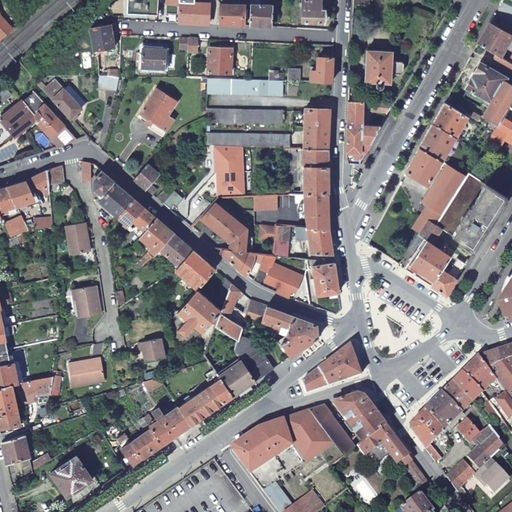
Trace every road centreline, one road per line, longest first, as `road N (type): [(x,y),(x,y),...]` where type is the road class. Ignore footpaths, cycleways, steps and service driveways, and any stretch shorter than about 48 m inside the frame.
road 1 (unclassified): [(358,326),(256,292),(103,160),(70,150)]
road 2 (residential): [(477,0),(347,239)]
road 3 (residential): [(342,37),(124,27)]
road 4 (tertiary): [(342,37),(338,179),(347,239)]
road 5 (residential): [(70,150),(100,243),(107,333)]
road 6 (secondary): [(376,380),(400,432),(461,511)]
road 7 (unclassified): [(358,326),(244,418)]
road 8 (unclassified): [(244,418),(376,380)]
road 9 (unclassified): [(108,511),(212,440)]
